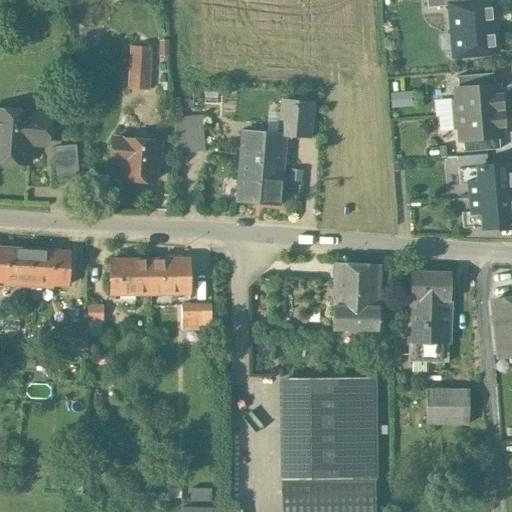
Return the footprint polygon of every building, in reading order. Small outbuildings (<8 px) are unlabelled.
[(463,4),(451,5),(456,56),(495,53),(494,49),(497,46),(496,37),(493,35),(492,19),(494,16),(493,8),(491,5),(490,1),(463,4)] [(151,48),(130,47),(127,88),(149,89),(151,48)] [(493,73),(457,76),(458,88),(494,85),(493,73)] [(458,88),(454,89),(457,115),(500,111),(500,109),(503,109),(502,95),(499,95),(498,85),(494,85),(458,88)] [(407,93),(391,95),(392,107),(408,106),(407,93)] [(313,103),(281,100),(278,133),(286,134),(285,136),(310,138),(313,103)] [(31,113),(0,110),(0,161),(27,164),(29,143),(47,144),(49,117),(31,116),(31,113)] [(500,111),(457,115),(459,140),(499,137),(502,137),(502,127),(505,126),(503,113),(500,113),(500,111)] [(202,117),(174,119),(176,153),(204,151),(202,117)] [(278,133),(241,130),(235,201),(279,205),(285,136),(286,134),(278,133)] [(499,137),(463,140),(464,152),(500,149),(499,137)] [(160,143),(112,139),(111,161),(123,162),(122,179),(153,181),(155,162),(158,162),(160,143)] [(76,149),(53,151),(56,184),(79,182),(76,149)] [(511,163),(478,167),(479,182),(469,183),(469,184),(470,198),(511,194),(511,163)] [(478,167),(458,169),(459,185),(469,184),(469,183),(479,182),(478,167)] [(511,194),(470,198),(471,212),(472,213),(482,212),(483,228),(502,226),(502,228),(511,227),(511,194)] [(482,212),(472,213),(471,212),(462,212),(463,228),(473,227),(473,228),(483,228),(482,212)] [(31,250),(0,247),(0,280),(4,281),(4,284),(29,286),(31,250)] [(70,252),(31,250),(29,286),(52,287),(53,284),(68,285),(70,252)] [(149,260),(110,261),(110,294),(149,294),(149,260)] [(188,293),(188,260),(149,260),(149,294),(188,293)] [(379,266),(334,264),(332,329),(376,330),(379,266)] [(449,273),(410,272),(409,300),(410,300),(449,301),(449,273)] [(511,299),(492,301),(498,357),(511,355),(511,299)] [(449,301),(410,300),(408,362),(447,362),(449,301)] [(211,345),(211,305),(199,305),(199,318),(181,318),(181,330),(199,330),(200,345),(211,345)] [(199,318),(199,305),(181,305),(181,318),(199,318)] [(102,306),(87,306),(87,320),(102,320),(102,306)] [(87,328),(65,328),(64,350),(86,351),(87,328)] [(374,378),(281,379),(282,478),(375,477),(374,378)] [(468,390),(426,390),(425,424),(468,424),(468,390)] [(375,511),(375,477),(282,478),(282,511),(375,511)] [(213,504),(213,487),(192,487),(192,504),(213,504)]
